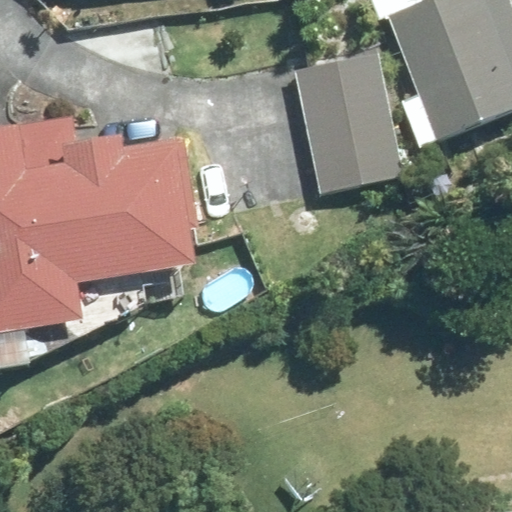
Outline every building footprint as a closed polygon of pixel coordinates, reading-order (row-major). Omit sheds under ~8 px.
[(296,0),(275,0),(269,1),(274,25),(300,19),(296,0)] [(415,95),(399,101),(414,138),(511,100),(511,24),(502,0),(369,0),(376,18),(383,15),(415,95)] [(373,55),(293,71),(317,191),(349,184),(357,217),(406,208),(373,55)] [(0,362),(24,359),(18,320),(73,312),(66,271),(186,252),(182,224),(192,223),(179,131),(113,140),(111,131),(72,138),(69,117),(13,125),(13,121),(0,122),(0,362)] [(209,288),(224,311),(248,295),(233,273),(209,288)]
